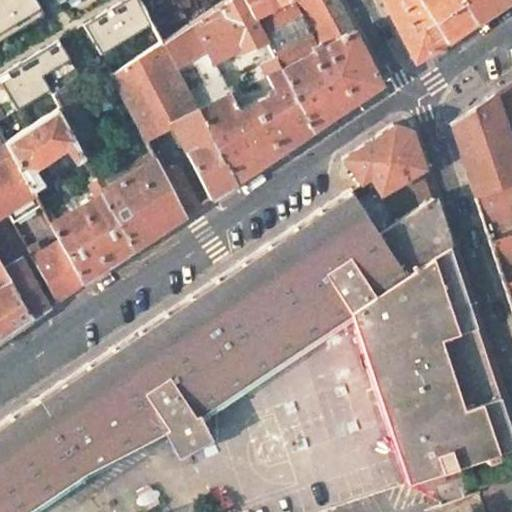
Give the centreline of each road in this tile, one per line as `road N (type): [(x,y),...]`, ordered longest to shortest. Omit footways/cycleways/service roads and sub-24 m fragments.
road 1 (residential): [(411,91),(0,369)]
road 2 (residential): [(411,91),(511,383)]
road 3 (residential): [(511,25),(411,91)]
